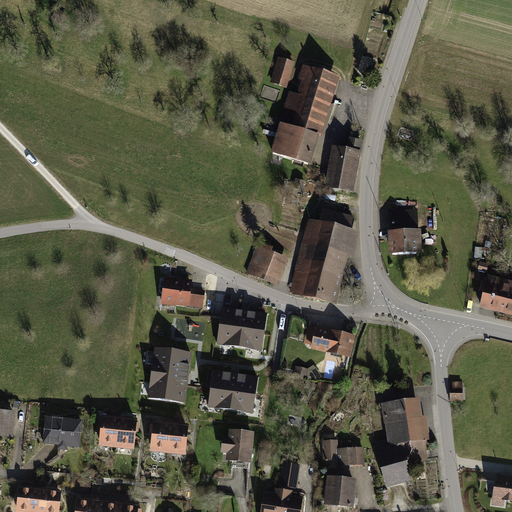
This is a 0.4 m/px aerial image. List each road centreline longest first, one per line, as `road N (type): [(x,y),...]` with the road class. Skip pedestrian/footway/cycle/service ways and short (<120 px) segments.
road 1 (residential): [(382,308),(280,299),(154,244),(89,227),(0,234)]
road 2 (residential): [(382,308),(367,232),(368,167),(416,0)]
road 3 (residential): [(442,322),(459,511)]
road 4 (track): [(380,111),(336,98),(365,0)]
road 5 (track): [(0,128),(89,227)]
